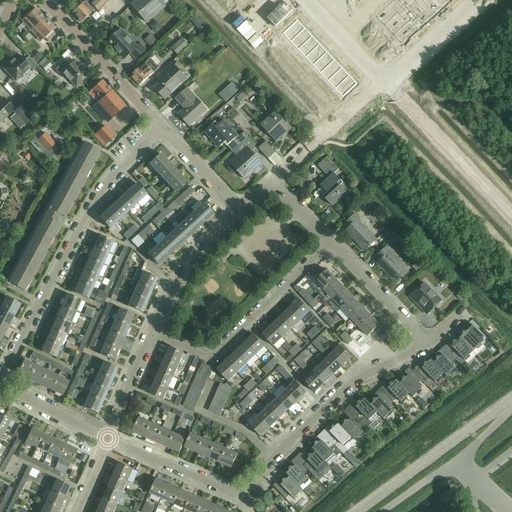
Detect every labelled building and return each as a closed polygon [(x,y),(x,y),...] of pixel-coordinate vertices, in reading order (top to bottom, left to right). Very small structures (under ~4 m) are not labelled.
[(97,11),(109,1),(107,0),(94,0),(90,5),(85,0),(82,3),(80,2),(76,7),(77,8),(72,13),(81,23),(90,13),(95,9),(97,11)] [(147,23),(171,3),(168,0),(165,0),(164,1),(163,0),(136,0),(131,4),(147,23)] [(395,1),(376,18),(400,44),(417,31),(415,28),(421,24),(423,26),(450,0),(416,0),(405,11),(395,1)] [(44,38),(54,29),(35,8),(21,21),(27,28),(31,25),(44,38)] [(298,20),(283,34),(290,42),(305,28),(298,20)] [(202,22),(196,27),(199,30),(205,25),(202,22)] [(305,28),(290,42),(298,49),(313,36),(305,28)] [(136,59),(146,49),(141,43),(137,47),(122,31),(110,42),(125,59),(131,53),(136,59)] [(151,35),(145,40),(151,47),(157,41),(151,35)] [(313,36),(298,49),(306,57),(320,44),(313,36)] [(182,38),(171,48),(178,55),(189,45),(182,38)] [(320,44),(306,57),(312,65),(327,52),(320,44)] [(187,48),(182,52),(187,57),(191,53),(187,48)] [(39,52),(32,58),(37,64),(44,57),(39,52)] [(327,52),(312,65),(320,73),(335,60),(327,52)] [(33,71),(37,67),(28,57),(24,61),(19,56),(4,70),(15,82),(30,68),(33,71)] [(136,71),(131,76),(140,86),(159,68),(150,59),(141,67),(139,64),(134,69),(136,71)] [(75,87),(88,76),(74,60),(69,65),(64,60),(54,69),(59,75),(62,72),(75,87)] [(335,60),(320,73),(327,81),(341,68),(335,60)] [(47,61),(41,66),(45,71),(51,65),(47,61)] [(165,99),(187,79),(177,68),(179,66),(175,61),(163,71),(168,76),(155,88),(165,99)] [(341,68),(327,81),(335,90),(349,76),(341,68)] [(349,76),(335,90),(342,97),(356,84),(349,76)] [(101,81),(87,94),(111,120),(125,107),(101,81)] [(233,84),(227,88),(234,95),(239,90),(233,84)] [(189,126),(206,110),(187,89),(176,99),(181,104),(183,102),(187,106),(178,114),(189,126)] [(0,122),(14,110),(3,98),(0,101),(0,122)] [(25,126),(32,119),(20,106),(13,112),(25,126)] [(276,143),(292,128),(276,111),(260,125),(276,143)] [(212,124),(204,132),(218,148),(227,140),(229,143),(237,136),(223,120),(215,127),(212,124)] [(96,134),(93,137),(103,147),(105,144),(113,137),(104,126),(96,134)] [(244,133),(235,141),(239,145),(242,143),(248,137),(244,133)] [(246,147),(230,163),(231,165),(233,163),(239,169),(237,171),(245,180),(262,164),(254,156),(260,150),(258,148),(248,137),(242,143),(246,147)] [(47,152),(44,155),(49,160),(51,157),(64,145),(59,140),(53,146),(47,152)] [(99,151),(100,151),(84,142),(8,283),(24,291),(28,284),(26,283),(29,277),(31,278),(35,271),(33,269),(36,264),(38,265),(42,258),(40,256),(43,251),(45,252),(49,244),(47,243),(50,238),(52,239),(57,231),(55,230),(58,224),(60,226),(60,225),(56,223),(60,215),(64,217),(68,210),(66,208),(69,203),(71,204),(75,196),(73,195),(76,190),(78,191),(82,183),(80,182),(83,177),(85,178),(89,170),(87,169),(90,163),(92,165),(97,157),(94,156),(97,150),(99,151)] [(275,152),(265,142),(258,148),(260,150),(268,159),(275,152)] [(26,151),(22,155),(27,161),(32,156),(26,151)] [(158,173),(169,163),(160,154),(149,164),(158,173)] [(327,157),(317,166),(324,173),(328,178),(333,173),(334,174),(339,170),(334,164),(327,157)] [(169,163),(158,173),(166,183),(177,172),(169,163)] [(177,172),(166,183),(175,192),(186,182),(177,172)] [(321,187),(317,191),(325,199),(332,207),(346,193),(337,183),(340,181),(334,174),(333,173),(328,178),(320,186),(321,187)] [(142,177),(138,181),(143,187),(147,183),(142,177)] [(127,192),(137,203),(146,195),(136,184),(127,192)] [(179,196),(183,201),(194,191),(189,186),(179,196)] [(151,196),(155,192),(150,187),(146,191),(151,196)] [(117,201),(128,212),(137,203),(127,192),(117,201)] [(155,192),(151,196),(156,202),(160,198),(155,192)] [(362,192),(357,197),(362,202),(367,197),(362,192)] [(179,196),(170,205),(174,209),(183,201),(179,196)] [(128,212),(117,201),(108,209),(118,220),(128,212)] [(193,212),(204,223),(213,214),(203,203),(193,212)] [(161,213),(160,213),(165,218),(170,213),(174,209),(170,205),(166,209),(166,208),(165,209),(161,213)] [(146,214),(150,218),(159,210),(155,206),(146,214)] [(118,220),(108,209),(99,218),(109,229),(118,220)] [(184,220),(194,231),(204,223),(193,212),(184,220)] [(165,218),(160,213),(155,218),(159,223),(165,218)] [(150,218),(146,214),(141,219),(145,223),(150,218)] [(364,251),(376,240),(357,220),(359,218),(355,214),(345,224),(349,228),(345,231),(364,251)] [(194,231),(184,220),(175,229),(185,240),(194,231)] [(128,230),(132,235),(138,230),(133,225),(128,230)] [(143,230),(146,234),(152,229),(148,225),(143,230)] [(185,240),(175,229),(166,237),(176,248),(185,240)] [(132,235),(128,230),(122,235),(127,240),(132,235)] [(146,234),(143,230),(130,241),(137,248),(143,242),(141,239),(146,234)] [(94,247),(108,253),(113,241),(99,235),(94,247)] [(176,248),(166,237),(157,245),(167,256),(176,248)] [(167,256),(157,245),(148,254),(158,265),(167,256)] [(89,258),(103,264),(108,253),(94,247),(89,258)] [(395,284),(407,273),(389,253),(390,252),(386,247),(376,257),(380,261),(377,264),(395,284)] [(84,270),(98,276),(103,264),(89,258),(84,270)] [(123,260),(119,258),(114,269),(118,271),(123,260)] [(120,276),(124,278),(129,266),(124,264),(120,276)] [(118,271),(114,269),(108,281),(113,282),(118,271)] [(84,270),(79,281),(92,287),(95,281),(101,284),(103,278),(98,276),(84,270)] [(327,270),(311,285),(320,294),(323,290),(335,279),(327,270)] [(137,283),(152,290),(157,278),(142,272),(137,283)] [(124,278),(120,276),(115,287),(119,289),(124,278)] [(335,279),(323,290),(332,300),(344,288),(335,279)] [(92,287),(79,281),(74,293),(87,299),(92,287)] [(113,282),(108,281),(103,292),(107,294),(113,282)] [(152,290),(137,283),(132,295),(146,301),(152,290)] [(410,298),(421,309),(427,315),(441,301),(425,284),(413,295),(410,298)] [(119,289),(115,287),(109,299),(114,301),(119,289)] [(332,300),(328,304),(332,308),(336,304),(341,309),(353,298),(344,288),(332,300)] [(97,295),(96,298),(100,300),(98,303),(103,305),(107,294),(103,292),(99,290),(97,295)] [(462,301),(466,297),(461,293),(457,297),(462,301)] [(62,306),(76,312),(81,300),(67,294),(62,306)] [(146,301),(132,295),(127,306),(141,313),(146,301)] [(309,304),(314,300),(310,296),(305,301),(309,304)] [(14,316),(20,304),(6,297),(0,308),(14,316)] [(353,298),(341,309),(350,318),(362,307),(353,298)] [(298,300),(289,309),(300,320),(304,324),(308,321),(304,316),(309,311),(298,300)] [(314,300),(309,304),(313,309),(318,304),(314,300)] [(102,315),(107,317),(112,306),(107,304),(102,315)] [(76,312),(62,306),(57,317),(70,323),(76,312)] [(362,307),(350,318),(368,337),(379,325),(362,307)] [(0,308),(0,321),(8,326),(14,316),(0,308)] [(115,320),(129,326),(134,315),(120,309),(115,320)] [(280,317),(291,329),(300,320),(289,309),(280,317)] [(326,323),(331,318),(327,314),(322,319),(326,323)] [(107,317),(102,315),(97,326),(102,328),(107,317)] [(57,317),(52,329),(65,335),(68,328),(71,329),(73,325),(70,323),(57,317)] [(291,329),(280,317),(271,326),(282,338),(291,329)] [(331,318),(326,323),(330,327),(335,322),(331,318)] [(95,321),(91,319),(86,330),(90,332),(95,321)] [(129,326),(115,320),(110,332),(124,338),(129,326)] [(0,335),(2,337),(8,326),(0,321),(0,335)] [(460,338),(473,352),(483,342),(483,341),(482,339),(483,339),(483,338),(484,338),(484,337),(470,322),(465,327),(468,330),(466,332),(466,331),(465,331),(464,331),(463,332),(462,333),(462,334),(463,335),(460,338)] [(102,328),(97,326),(92,337),(97,339),(102,328)] [(282,338),(271,326),(262,335),(273,347),(282,338)] [(311,331),(316,336),(320,332),(315,327),(311,331)] [(65,335),(52,329),(46,340),(60,346),(65,335)] [(90,332),(86,330),(83,337),(81,342),(85,344),(90,332)] [(316,336),(311,331),(307,335),(312,340),(316,336)] [(124,338),(110,332),(105,343),(119,349),(124,338)] [(344,341),(349,337),(345,332),(340,337),(344,341)] [(244,344),(255,356),(264,347),(253,335),(244,344)] [(316,339),(321,344),(325,341),(320,335),(316,339)] [(349,337),(344,341),(348,345),(353,341),(349,337)] [(448,343),(443,347),(456,360),(469,374),(474,369),(465,360),(473,352),(460,338),(457,341),(456,340),(455,340),(454,340),(454,341),(453,341),(453,342),(453,343),(453,344),(452,346),(448,343)] [(321,344),(316,339),(312,343),(317,349),(321,344)] [(60,346),(46,340),(41,352),(55,358),(60,346)] [(85,344),(81,342),(76,353),(80,355),(85,344)] [(119,349),(105,343),(100,355),(114,361),(119,349)] [(66,344),(64,348),(75,353),(77,349),(66,344)] [(244,344),(235,353),(246,364),(249,368),(258,359),(255,356),(244,344)] [(292,348),(298,353),(302,349),(296,344),(292,348)] [(331,355),(342,367),(352,358),(340,346),(331,355)] [(165,359),(179,365),(184,353),(170,347),(165,359)] [(434,363),(444,374),(447,377),(456,368),(452,364),(456,360),(443,347),(439,352),(442,355),(440,357),(439,356),(438,356),(437,357),(436,357),(436,358),(436,359),(437,360),(434,363)] [(298,353),(292,348),(288,352),(294,357),(298,353)] [(80,355),(76,353),(71,365),(75,366),(80,355)] [(246,364),(235,353),(226,362),(237,373),(246,364)] [(298,357),(303,362),(307,358),(302,353),(298,357)] [(80,366),(84,368),(89,356),(85,354),(80,366)] [(322,364),(333,375),(342,367),(331,355),(322,364)] [(49,365),(51,361),(40,356),(38,360),(49,365)] [(303,362),(298,357),(294,361),(299,366),(303,362)] [(189,370),(194,372),(199,360),(195,358),(189,370)] [(179,365),(165,359),(159,371),(174,377),(179,365)] [(28,379),(35,366),(23,360),(17,373),(28,379)] [(444,374),(434,363),(431,360),(427,363),(426,362),(425,362),(425,363),(424,363),(424,364),(424,365),(424,366),(422,368),(419,365),(415,369),(427,382),(432,378),(435,382),(444,374)] [(51,361),(49,365),(60,371),(62,367),(51,361)] [(98,373),(112,379),(117,368),(103,362),(98,373)] [(237,373),(226,362),(217,371),(228,382),(237,373)] [(269,362),(265,366),(270,371),(275,367),(272,365),(269,362)] [(313,373),(324,384),(333,375),(322,364),(313,373)] [(200,375),(209,379),(209,378),(210,376),(212,371),(213,369),(204,365),(200,375)] [(276,370),(281,375),(285,371),(280,365),(276,370)] [(35,366),(28,379),(39,385),(46,371),(35,366)] [(90,370),(84,368),(80,366),(75,377),(79,379),(81,374),(87,377),(90,370)] [(270,371),(265,366),(261,370),(267,375),(270,371)] [(62,367),(60,371),(71,376),(73,372),(62,367)] [(400,383),(410,394),(413,397),(422,389),(417,384),(422,380),(410,367),(404,372),(407,376),(406,377),(405,377),(403,377),(402,377),(402,378),(402,379),(402,380),(403,380),(400,383)] [(194,372),(189,370),(184,382),(189,384),(194,372)] [(46,371),(39,385),(50,391),(57,377),(46,371)] [(154,383),(169,389),(174,377),(159,371),(154,383)] [(112,379),(98,373),(93,385),(107,391),(112,379)] [(324,384),(313,373),(304,381),(315,393),(324,384)] [(209,379),(200,375),(198,374),(195,380),(206,384),(209,379)] [(57,377),(50,391),(62,396),(69,383),(57,377)] [(70,388),(74,390),(79,379),(75,377),(70,388)] [(247,384),(252,389),(257,384),(252,379),(247,384)] [(262,383),(267,388),(271,384),(266,379),(262,383)] [(206,384),(195,380),(193,385),(204,390),(206,384)] [(381,389),(393,402),(397,398),(401,402),(410,394),(400,383),(397,380),(394,383),(393,383),(392,382),(391,382),(390,383),(389,384),(390,385),(390,386),(388,388),(385,385),(381,389)] [(189,384),(184,382),(179,393),(184,395),(189,384)] [(286,391),(297,402),(306,393),(295,382),(286,391)] [(169,389),(154,383),(149,394),(164,401),(169,389)] [(267,388),(262,383),(258,387),(263,392),(267,388)] [(218,390),(229,394),(232,389),(221,384),(218,390)] [(252,389),(247,384),(243,387),(248,392),(252,389)] [(88,396),(102,402),(107,391),(93,385),(88,396)] [(204,390),(193,385),(191,391),(202,395),(204,390)] [(371,405),(381,416),(384,419),(392,411),(388,406),(393,402),(381,389),(376,394),(379,397),(377,399),(376,399),(375,399),(374,399),(373,400),(373,401),(373,402),(373,403),(371,405)] [(216,395),(227,400),(229,394),(218,390),(216,395)] [(202,395),(191,391),(188,396),(199,401),(202,395)] [(277,399),(288,411),(297,402),(286,391),(277,399)] [(224,405),(225,403),(227,400),(216,395),(213,401),(224,405)] [(102,402),(88,396),(83,408),(97,414),(102,402)] [(199,401),(188,396),(186,402),(197,407),(199,401)] [(244,401),(249,406),(253,402),(248,396),(244,401)] [(179,407),(179,406),(182,398),(178,397),(174,405),(179,407)] [(155,406),(157,402),(148,398),(146,403),(155,406)] [(268,408),(279,419),(288,411),(277,399),(268,408)] [(349,408),(368,428),(372,424),(381,416),(371,405),(365,399),(361,402),(360,401),(359,401),(358,401),(357,402),(357,403),(357,404),(357,405),(358,405),(356,407),(353,404),(349,408)] [(421,399),(418,402),(424,409),(428,406),(421,399)] [(222,411),(224,407),(224,405),(213,401),(211,406),(222,411)] [(249,406),(244,401),(240,405),(245,410),(249,406)] [(183,407),(194,412),(197,407),(186,402),(183,407)] [(171,408),(162,404),(160,409),(169,412),(171,408)] [(220,417),(221,412),(222,411),(211,406),(209,412),(220,417)] [(259,416),(269,428),(279,419),(268,408),(259,416)] [(368,428),(349,408),(344,412),(350,419),(348,421),(347,420),(346,420),(345,420),(344,421),(344,422),(344,423),(344,424),(345,424),(342,427),(352,437),(355,440),(368,428)] [(174,409),(174,410),(172,414),(181,417),(183,413),(174,409)] [(0,428),(4,431),(10,420),(0,414),(0,428)] [(269,428),(259,416),(249,425),(260,437),(269,428)] [(145,437),(151,423),(139,418),(133,432),(145,437)] [(156,442),(162,428),(151,423),(145,437),(156,442)] [(327,428),(323,433),(341,453),(353,465),(354,465),(356,468),(361,464),(358,461),(350,453),(348,455),(345,452),(347,450),(343,446),(352,437),(342,427),(339,423),(335,427),(335,426),(334,426),(333,426),(332,426),(332,427),(331,428),(332,429),(332,430),(330,431),(327,428)] [(162,428),(156,442),(168,447),(174,433),(162,428)] [(36,448),(43,434),(31,429),(25,443),(36,448)] [(174,433),(168,447),(179,453),(185,438),(174,433)] [(196,453),(202,439),(191,433),(184,448),(196,453)] [(316,446),(313,448),(316,452),(326,462),(329,466),(338,457),(337,457),(341,453),(323,433),(318,437),(321,441),(319,442),(318,442),(317,442),(316,442),(315,443),(315,444),(315,445),(316,446)] [(43,434),(36,448),(48,454),(54,440),(43,434)] [(21,440),(17,438),(11,449),(15,451),(21,440)] [(208,458),(214,444),(202,439),(196,453),(208,458)] [(54,440),(48,454),(58,459),(65,445),(54,440)] [(214,444),(208,458),(220,463),(226,449),(214,444)] [(65,445),(58,459),(57,462),(68,468),(70,464),(76,450),(65,445)] [(11,449),(5,460),(9,462),(15,451),(11,449)] [(226,449),(220,463),(231,468),(238,454),(226,449)] [(301,454),(297,458),(309,471),(319,481),(332,469),(329,466),(326,462),(316,452),(313,455),(312,454),(311,454),(310,454),(309,454),(309,455),(308,455),(308,456),(308,457),(309,457),(309,458),(307,460),(301,454)] [(29,463),(31,459),(20,453),(18,457),(29,463)] [(82,453),(79,460),(84,462),(87,456),(82,453)] [(287,473),(290,477),(303,491),(312,483),(305,475),(309,471),(297,458),(292,463),(295,466),(293,468),(292,467),(291,467),(290,467),(289,468),(289,469),(289,470),(290,471),(287,473)] [(31,459),(29,463),(41,468),(43,464),(31,459)] [(0,471),(3,473),(9,462),(5,460),(0,469),(0,471)] [(113,475),(128,481),(133,469),(119,463),(113,475)] [(43,464),(41,468),(52,473),(54,469),(43,464)] [(336,464),(332,468),(340,477),(345,473),(336,464)] [(22,478),(26,480),(32,468),(27,466),(22,478)] [(108,486),(123,493),(128,481),(113,475),(108,486)] [(149,487),(152,478),(148,476),(144,485),(149,487)] [(303,491),(290,477),(286,480),(285,479),(284,479),(283,480),(282,481),(282,482),(283,483),(281,485),(278,482),(273,486),(286,499),(290,495),(294,499),(303,491)] [(26,480),(22,478),(17,489),(21,491),(26,480)] [(162,499),(168,485),(156,479),(150,494),(162,499)] [(45,489),(50,491),(64,498),(70,486),(56,480),(52,486),(47,484),(45,489)] [(173,504),(180,490),(168,485),(162,499),(173,504)] [(103,498),(118,504),(123,493),(108,486),(103,498)] [(21,491),(17,489),(11,500),(16,502),(21,491)] [(185,509),(191,495),(180,490),(173,504),(185,509)] [(45,502),(59,509),(64,498),(50,491),(45,502)] [(5,494),(0,504),(0,505),(4,507),(9,496),(5,494)] [(191,511),(197,511),(203,500),(191,495),(185,509),(191,511)] [(98,509),(103,511),(114,511),(118,504),(103,498),(98,509)] [(6,511),(7,511),(11,511),(16,502),(11,500),(6,511)] [(203,500),(197,511),(211,511),(215,505),(203,500)] [(40,511),(57,511),(59,509),(45,502),(40,511)]
